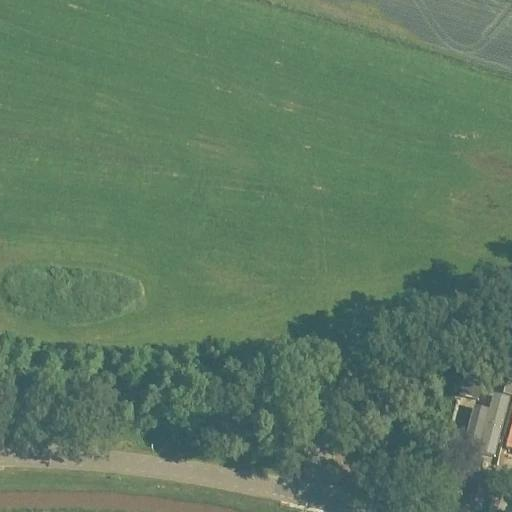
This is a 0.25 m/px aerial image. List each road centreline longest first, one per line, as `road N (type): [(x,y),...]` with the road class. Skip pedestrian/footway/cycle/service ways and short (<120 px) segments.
road 1 (unclassified): [(0,464),(130,469),(306,502)]
road 2 (unclassified): [(306,502),(324,439),(350,394),(371,375),(511,310)]
